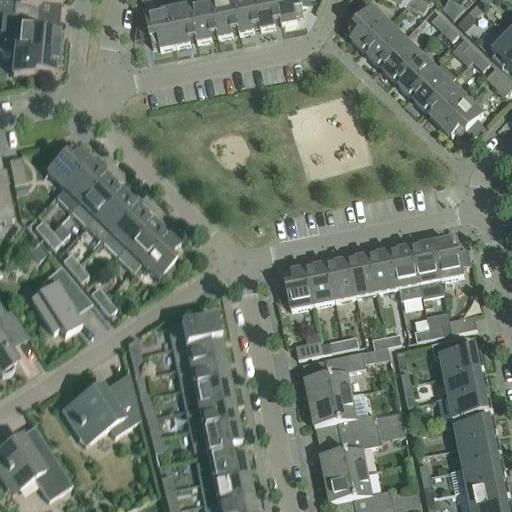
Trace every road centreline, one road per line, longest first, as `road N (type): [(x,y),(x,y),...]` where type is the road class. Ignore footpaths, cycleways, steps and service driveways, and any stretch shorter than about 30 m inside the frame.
road 1 (residential): [(0,417),(237,262)]
road 2 (residential): [(102,94),(297,50),(319,34),(335,0)]
road 3 (residential): [(487,211),(237,262)]
road 4 (residential): [(237,262),(290,511)]
road 5 (residential): [(237,262),(108,134),(102,94)]
road 6 (residential): [(511,338),(487,211)]
